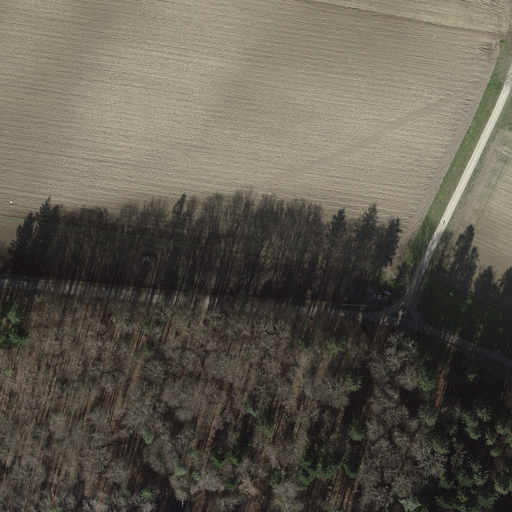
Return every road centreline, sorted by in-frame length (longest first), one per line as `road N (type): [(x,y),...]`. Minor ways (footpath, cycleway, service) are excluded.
road 1 (track): [(0,283),(399,322)]
road 2 (track): [(511,73),(409,296),(377,318)]
road 3 (track): [(399,322),(511,364)]
